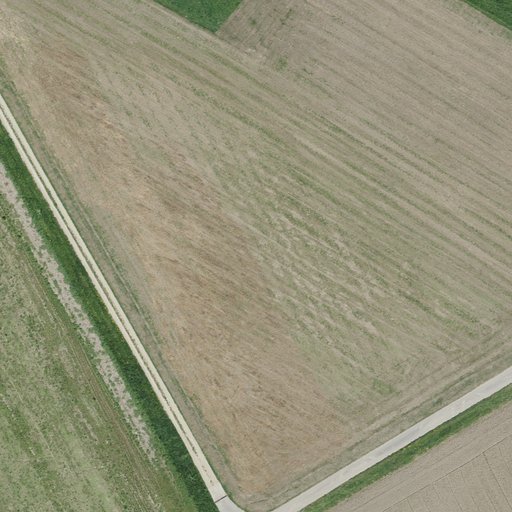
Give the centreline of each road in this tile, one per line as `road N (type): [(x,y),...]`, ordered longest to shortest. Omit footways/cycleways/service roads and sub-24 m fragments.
road 1 (track): [(0,99),(233,511)]
road 2 (track): [(289,511),(511,385)]
